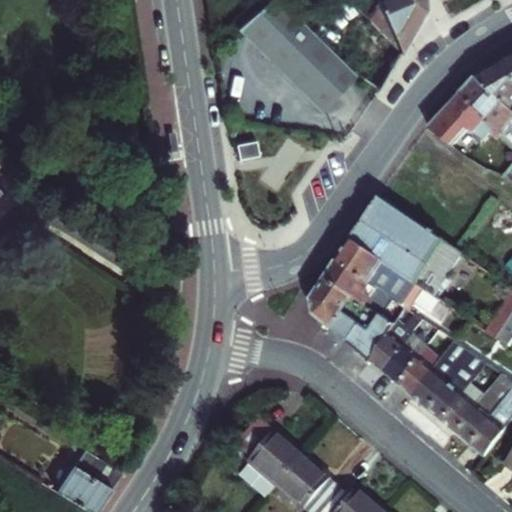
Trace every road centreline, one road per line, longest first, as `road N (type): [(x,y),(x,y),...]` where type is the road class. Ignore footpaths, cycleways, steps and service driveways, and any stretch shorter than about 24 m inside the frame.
road 1 (secondary): [(212,282),(311,253),(433,89),(511,21)]
road 2 (residential): [(207,355),(272,356),(313,370),(484,511)]
road 3 (secondary): [(212,282),(173,0)]
road 4 (secondary): [(133,511),(181,436),(207,355)]
road 5 (unknown): [(387,147),(511,232)]
